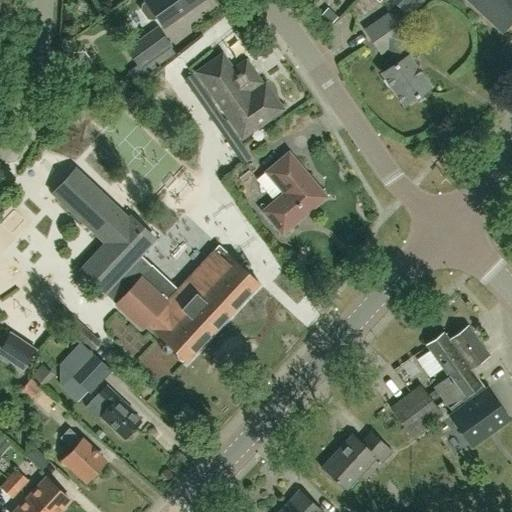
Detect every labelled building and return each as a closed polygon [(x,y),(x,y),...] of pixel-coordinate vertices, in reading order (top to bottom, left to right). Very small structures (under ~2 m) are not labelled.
[(156,17),(164,27),(202,0),(146,0),(145,1),(142,4),(141,10),(147,19),(153,20),(156,17)] [(511,0),(375,0),(379,3),(381,0),(392,0),(400,7),(391,16),(401,25),(410,15),(407,12),(418,0),(468,0),(499,29),(499,33),(502,33),(502,28),(511,18),(511,0)] [(404,105),(429,87),(408,56),(409,55),(399,40),(401,38),(385,15),(365,29),(381,51),(386,48),(396,63),(381,73),(404,105)] [(156,25),(125,49),(137,66),(130,71),(139,85),(148,79),(144,74),(160,63),(154,55),(169,45),(170,44),(156,25)] [(236,47),(242,60),(252,56),(246,42),(236,47)] [(196,71),(241,138),(284,109),(265,82),(263,84),(246,59),(233,68),(222,53),(196,71)] [(231,129),(222,135),(241,163),(250,157),(231,129)] [(310,178),(288,152),(265,171),(283,193),(262,211),(281,234),(296,221),(295,220),(323,196),(309,179),(310,178)] [(218,245),(213,251),(212,250),(176,288),(150,264),(146,269),(134,258),(153,238),(130,216),(128,219),(75,169),(53,193),(106,242),(79,270),(103,292),(115,304),(141,329),(146,323),(154,330),(153,332),(184,362),(259,282),(227,252),(227,253),(218,245)] [(28,273),(55,243),(41,230),(14,260),(28,273)] [(100,341),(69,313),(57,302),(49,311),(62,321),(61,322),(85,344),(92,351),(100,341)] [(470,445),(507,419),(486,389),(484,390),(470,369),(488,356),(467,327),(448,340),(443,332),(425,345),(447,375),(432,385),(452,413),(449,416),(470,445)] [(11,332),(0,349),(0,354),(23,369),(36,349),(11,332)] [(92,354),(71,376),(89,392),(90,393),(111,371),(92,354)] [(53,375),(41,365),(32,375),(44,386),(53,375)] [(125,439),(142,420),(133,412),(135,411),(106,384),(85,406),(98,418),(101,416),(125,439)] [(411,436),(441,414),(419,385),(389,407),(411,436)] [(43,393),(35,402),(47,413),(55,404),(43,393)] [(71,429),(61,440),(71,449),(63,458),(86,480),(105,461),(81,438),(81,439),(71,429)] [(392,451),(370,431),(360,441),(352,433),(320,467),(337,482),(338,481),(346,489),(376,457),(382,463),(392,451)] [(24,455),(42,470),(49,461),(32,445),(24,455)] [(7,477),(20,489),(28,481),(15,469),(7,477)] [(0,487),(11,498),(20,489),(7,477),(0,484),(0,487)] [(45,511),(56,511),(69,498),(46,477),(28,496),(45,511)] [(321,511),(299,491),(279,511),(321,511)] [(45,511),(28,496),(14,511),(45,511)]
